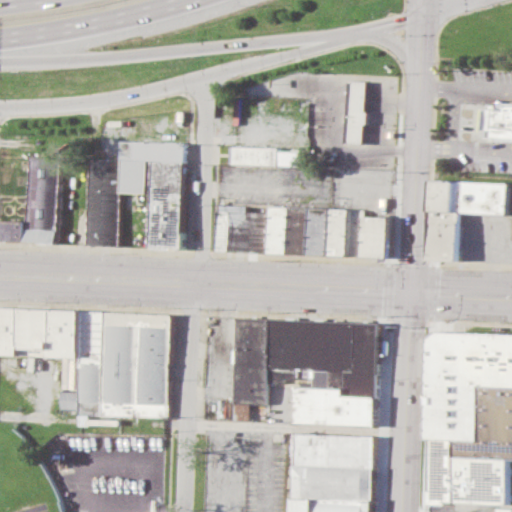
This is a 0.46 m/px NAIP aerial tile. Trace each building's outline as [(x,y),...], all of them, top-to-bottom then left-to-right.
[(352,80),(352,84),(352,95),(351,106),(350,126),(350,136),(350,141),(367,142),(367,137),(368,127),(368,106),(369,95),(369,85),(369,81),(352,80)] [(488,132),(511,132),(511,105),(489,104),(488,132)] [(125,159),(128,160),(153,160),(157,161),(191,162),(192,142),(126,140),(125,159)] [(234,145),(283,146),(283,151),(304,152),(304,165),(234,163),(234,145)] [(0,240),(61,243),(65,155),(32,154),(30,221),(0,220),(0,240)] [(89,243),(121,244),(125,159),(93,157),(89,243)] [(128,160),(127,191),(152,192),(153,160),(128,160)] [(155,246),(189,247),(191,162),(157,161),(155,246)] [(435,209),(509,212),(510,182),(436,179),(435,209)] [(222,251),(277,253),(279,205),(240,204),(240,197),(224,197),(222,251)] [(277,253),(396,258),(397,218),(372,217),(372,208),(279,205),(277,253)] [(429,259),(432,211),(464,213),(461,261),(429,259)] [(0,355),(86,359),(89,312),(0,308),(0,355)] [(85,416),(86,359),(89,312),(181,314),(177,420),(85,416)] [(240,400),(269,401),(270,380),(303,381),(304,370),(383,372),(384,321),(242,317),(240,400)] [(429,502),(438,336),(450,327),(511,330),(511,457),(508,457),(505,503),(429,502)] [(302,423),(381,425),(383,372),(304,370),(303,381),(302,423)] [(300,511),(304,432),(383,435),(379,511),(300,511)]
